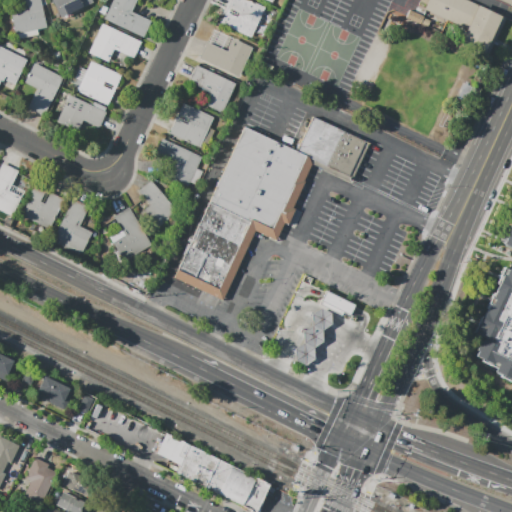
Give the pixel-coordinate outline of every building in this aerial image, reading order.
[(21,0),(40,0),(47,27),(16,35),(11,13),(24,10),(21,0)] [(50,0),(59,18),(92,2),(91,0),(50,0)] [(112,0),(104,19),(143,37),(151,21),(131,12),(136,0),(112,0)] [(230,0),(248,0),(264,7),(251,38),(220,24),(230,0)] [(428,0),(467,0),(506,18),(488,56),(461,43),(467,29),(424,9),(428,0)] [(410,19),(413,13),(423,17),(420,23),(420,24),(410,19)] [(423,17),(431,21),(428,26),(420,23),(423,17)] [(88,53),(108,62),(114,49),(134,58),(141,42),(101,24),(88,53)] [(200,57),(239,76),(252,47),(232,38),(226,51),(207,42),(200,57)] [(0,46),(27,60),(17,81),(4,75),(0,82),(0,46)] [(77,91),(108,106),(121,75),(91,61),(77,91)] [(34,63),(63,78),(44,117),(27,108),(37,89),(24,83),(34,63)] [(196,65),(236,83),(222,113),(203,105),(209,92),(188,82),(196,65)] [(56,122),(78,132),(83,121),(99,129),(107,113),(69,95),(56,122)] [(169,133),(205,150),(214,130),(208,127),(213,117),(183,103),(169,133)] [(174,278),(243,127),(296,152),(313,117),(370,145),(351,183),(312,165),(276,242),(255,231),(222,302),(174,278)] [(161,139),(202,157),(196,168),(202,171),(196,185),(190,182),(188,186),(169,177),(175,164),(154,155),(161,139)] [(2,163),(0,167),(0,210),(12,216),(21,196),(9,191),(18,171),(2,163)] [(138,191),(152,180),(177,213),(155,230),(141,213),(150,206),(138,191)] [(35,184),(65,199),(50,229),(20,214),(35,184)] [(73,199),(89,207),(80,226),(92,232),(82,253),(54,240),(73,199)] [(114,217),(129,208),(152,246),(125,262),(109,237),(122,230),(114,217)] [(511,250),(501,245),(511,221),(511,250)] [(511,379),(472,361),(482,339),(472,334),(502,268),(511,272),(511,379)] [(321,300),(342,311),(350,315),(355,306),(325,291),(321,300)] [(321,300),(319,305),(340,316),(342,311),(321,300)] [(294,361),(304,366),(313,360),(313,349),(324,343),(322,332),(332,325),(332,313),(321,308),(311,314),(312,326),(303,332),(304,343),(293,350),(294,361)] [(18,361),(8,383),(0,378),(0,354),(11,360),(12,358),(18,361)] [(22,382),(28,369),(37,373),(30,386),(22,382)] [(43,376),(67,388),(68,386),(75,389),(65,410),(34,395),(43,376)] [(84,395),(93,399),(87,413),(77,408),(84,395)] [(252,511),(255,511),(268,486),(165,435),(155,455),(179,467),(176,474),(252,511)] [(0,436),(20,446),(11,464),(8,463),(3,472),(6,474),(0,486),(0,436)] [(25,478),(35,458),(50,465),(48,468),(56,473),(40,505),(23,497),(31,481),(25,478)] [(62,485),(69,471),(92,483),(85,497),(62,485)] [(67,511),(56,506),(63,492),(84,502),(79,511),(67,511)]
